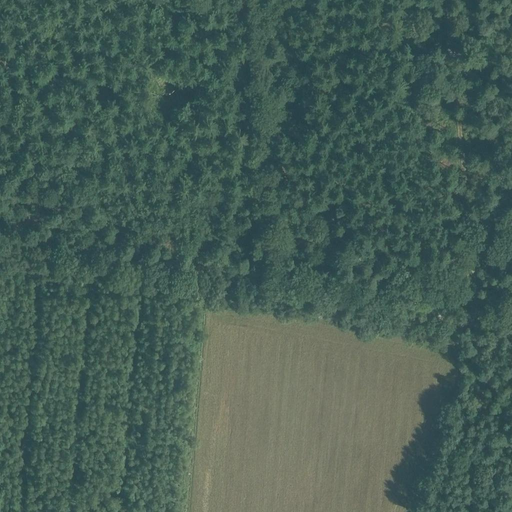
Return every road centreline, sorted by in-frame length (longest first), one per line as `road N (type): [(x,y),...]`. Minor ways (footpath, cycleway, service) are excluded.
road 1 (track): [(0,237),(258,278),(500,329)]
road 2 (track): [(450,0),(476,324)]
road 3 (track): [(258,278),(240,0)]
road 4 (track): [(500,329),(432,511)]
